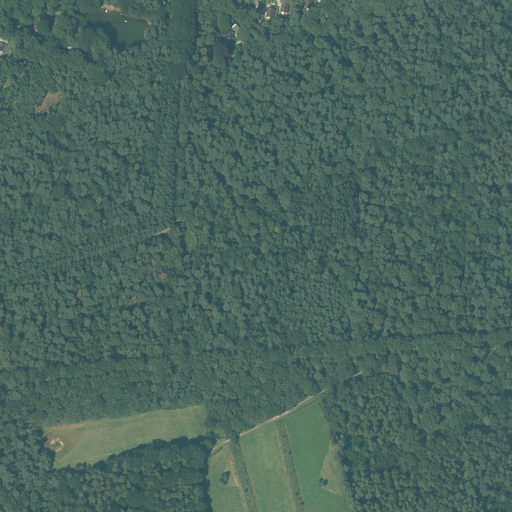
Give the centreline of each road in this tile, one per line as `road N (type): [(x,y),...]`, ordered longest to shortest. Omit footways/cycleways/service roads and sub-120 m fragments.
road 1 (unknown): [(511,122),(0,269)]
road 2 (track): [(511,338),(472,339),(398,359),(304,399)]
road 3 (track): [(189,72),(391,0)]
